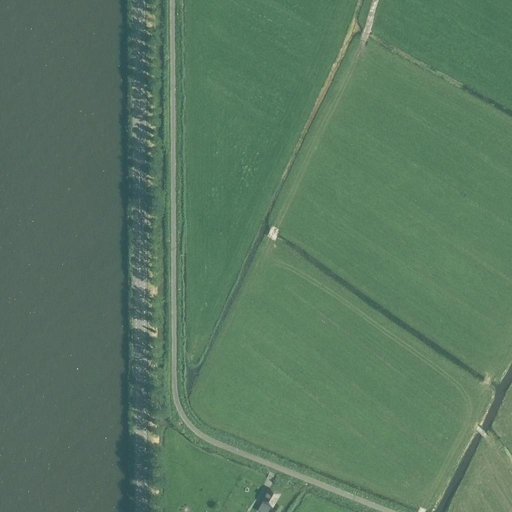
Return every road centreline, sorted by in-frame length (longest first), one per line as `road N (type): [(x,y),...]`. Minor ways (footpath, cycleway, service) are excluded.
road 1 (tertiary): [(140,511),(139,0)]
road 2 (track): [(379,0),(270,242)]
road 3 (track): [(423,511),(476,427),(481,400)]
